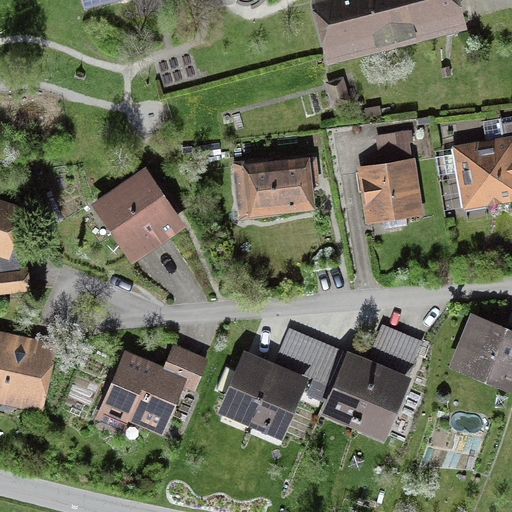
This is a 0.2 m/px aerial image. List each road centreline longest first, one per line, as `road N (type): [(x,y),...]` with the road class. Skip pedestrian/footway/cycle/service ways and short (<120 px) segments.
road 1 (residential): [(511,286),(142,316),(43,277)]
road 2 (tertiary): [(0,483),(123,511)]
